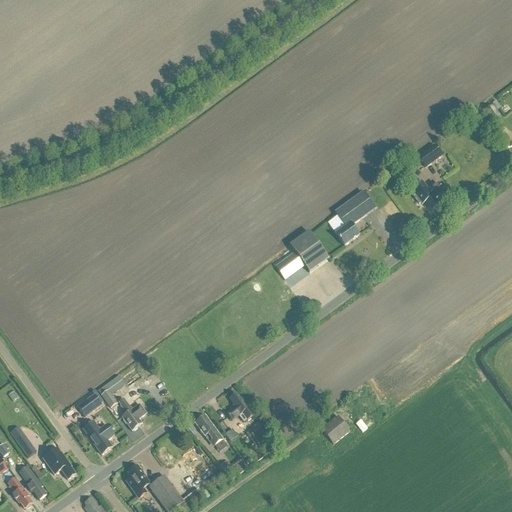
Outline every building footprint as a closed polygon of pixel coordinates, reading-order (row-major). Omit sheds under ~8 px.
[(504,122),(493,107),(483,114),(494,129),(504,122)] [(434,147),(417,159),(425,170),(443,158),(434,147)] [(422,183),(411,191),(416,198),(414,199),(419,206),(421,205),(422,206),(425,204),(431,213),(439,207),(434,201),(443,194),(437,185),(428,191),(422,183)] [(359,238),(352,228),(374,211),(362,195),(335,215),(345,229),(335,236),(344,249),(359,238)] [(328,261),(308,234),(289,248),(309,275),(328,261)] [(111,397),(126,387),(119,378),(99,393),(102,397),(101,398),(110,411),(117,406),(111,397)] [(94,398),(78,410),(85,419),(101,408),(100,406),(103,403),(95,393),(92,395),(94,398)] [(247,422),(254,417),(242,401),(240,402),(236,396),(235,397),(233,397),(231,399),(230,401),(229,401),(235,409),(226,415),(232,423),(242,416),(247,422)] [(5,398),(0,401),(0,405),(2,408),(8,403),(5,398)] [(132,434),(132,433),(134,434),(137,432),(137,430),(142,426),(139,422),(146,416),(139,407),(132,412),(123,401),(118,405),(121,408),(120,408),(126,417),(122,420),(123,422),(123,423),(125,426),(126,426),(132,434)] [(362,434),(389,415),(384,408),(370,418),(363,408),(350,418),(362,434)] [(222,442),(205,418),(195,426),(200,434),(200,435),(202,437),(203,437),(207,443),(208,443),(211,441),(212,442),(208,445),(212,450),(222,442)] [(349,434),(338,419),(323,430),(325,432),(323,434),(333,447),(349,434)] [(106,427),(99,432),(93,424),(83,432),(101,458),(112,450),(107,443),(114,438),(106,427)] [(260,425),(248,433),(266,457),(279,448),(270,436),(269,437),(260,425)] [(40,437),(45,434),(40,427),(35,431),(40,437)] [(224,435),(229,443),(237,438),(232,430),(224,435)] [(21,448),(28,458),(33,454),(26,444),(21,448)] [(10,455),(3,446),(0,448),(0,455),(3,460),(10,455)] [(43,462),(54,478),(61,473),(68,482),(75,477),(70,470),(71,469),(58,451),(43,462)] [(232,470),(228,463),(220,469),(230,483),(248,471),(242,463),(232,470)] [(138,502),(147,496),(143,491),(150,486),(137,468),(133,472),(131,472),(129,473),(128,475),(127,476),(131,481),(126,484),(131,491),(138,502)] [(33,494),(39,503),(46,498),(41,491),(43,490),(36,481),(27,469),(19,475),(28,487),(27,488),(32,495),(33,494)] [(173,511),(184,505),(182,503),(164,478),(148,490),(164,511),(173,511)] [(28,500),(29,499),(22,491),(22,490),(15,481),(7,486),(14,496),(12,497),(18,505),(19,504),(24,511),(25,511),(32,507),(28,500)] [(199,491),(182,503),(184,505),(173,511),(191,511),(207,501),(199,491)] [(92,501),(84,506),(86,509),(84,511),(103,511),(100,508),(98,510),(92,501)]
